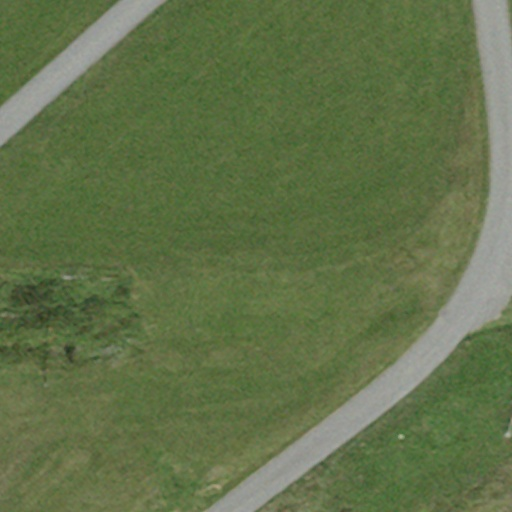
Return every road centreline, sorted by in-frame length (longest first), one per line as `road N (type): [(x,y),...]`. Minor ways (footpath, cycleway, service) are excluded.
road 1 (unclassified): [(489,0),(503,191),(484,277),(426,354),(226,511)]
road 2 (unclassified): [(0,127),(142,0)]
